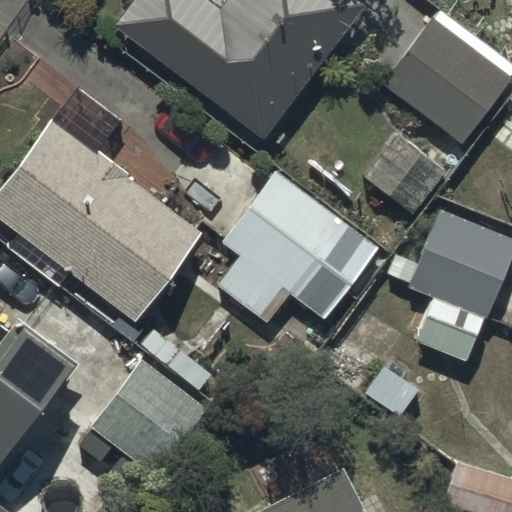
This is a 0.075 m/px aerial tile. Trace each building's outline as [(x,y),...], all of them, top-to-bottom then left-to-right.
[(189,0),(137,0),(109,37),(258,153),(362,20),(336,0),(231,0),(215,20),(189,0)] [(511,82),(511,75),(437,18),(388,81),(466,142),(511,82)] [(195,243),(47,133),(0,196),(0,231),(131,329),(195,243)] [(390,148),(359,185),(406,221),(435,182),(390,148)] [(320,326),(371,255),(272,181),(221,250),(239,264),(217,293),(264,328),(285,299),(320,326)] [(511,253),(511,248),(437,217),(421,257),(400,249),(387,282),(407,291),(405,296),(429,306),(412,349),(464,371),(511,253)] [(0,354),(0,470),(70,376),(15,335),(0,354)] [(208,416),(141,364),(93,426),(159,478),(208,416)] [(511,511),(511,491),(454,472),(440,511),(511,511)] [(278,511),(353,511),(337,482),(278,511)]
